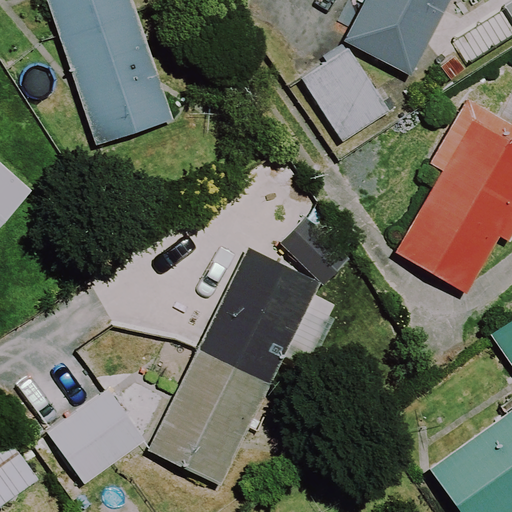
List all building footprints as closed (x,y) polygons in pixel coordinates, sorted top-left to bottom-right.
[(173,117),(132,0),(47,0),(96,144),(173,117)] [(366,0),(345,41),(412,76),(452,0),(366,0)] [(391,110),(349,47),(301,78),(343,141),(391,110)] [(511,124),(468,98),(429,162),(444,171),(395,251),(466,293),(508,223),(511,225),(511,124)] [(0,226),(31,193),(0,164),(0,226)] [(322,282),(249,246),(148,449),(220,485),(322,282)] [(511,319),(490,334),(511,365),(511,319)] [(146,440),(110,388),(48,432),(84,484),(146,440)] [(511,511),(511,409),(430,468),(461,511),(511,511)] [(0,506),(39,479),(0,425),(0,506)]
